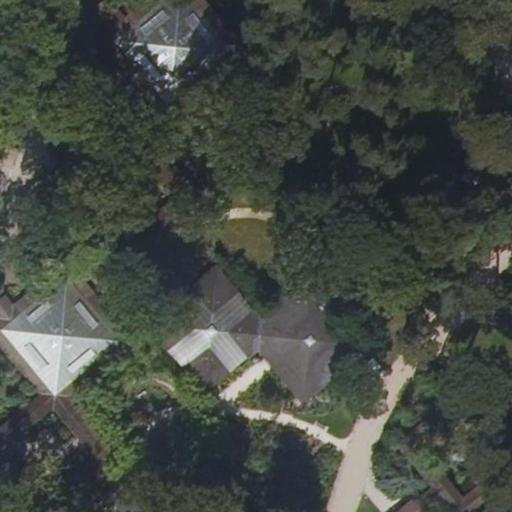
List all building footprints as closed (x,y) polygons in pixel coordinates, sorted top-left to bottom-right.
[(0,425),(0,503),(7,511),(50,511),(89,480),(115,511),(242,511),(192,450),(126,503),(100,471),(111,462),(58,397),(123,344),(70,278),(106,249),(118,263),(194,200),(141,135),(238,56),(192,0),(150,0),(121,24),(104,2),(92,11),(110,33),(99,42),(153,107),(67,178),(58,167),(46,176),(100,242),(63,271),(61,267),(6,312),(0,303),(0,348),(38,395),(0,425)] [(474,122),(489,132),(500,115),(485,106),(474,122)] [(429,215),(454,235),(473,211),(472,207),(476,201),(484,202),(494,154),(458,151),(456,162),(446,160),(433,161),(429,158),(389,179),(410,212),(424,207),(431,212),(429,215)] [(221,265),(255,307),(316,258),(282,216),(221,265)] [(259,346),(305,402),(374,345),(322,282),(263,331),(217,275),(154,327),(205,390),(259,346)] [(418,506),(422,511),(433,511),(448,500),(457,511),(477,511),(511,484),(511,422),(481,384),(470,393),(511,446),(511,466),(468,502),(435,461),(432,464),(421,450),(419,447),(444,427),(437,419),(433,414),(395,444),(399,449),(434,493),(418,506)]
